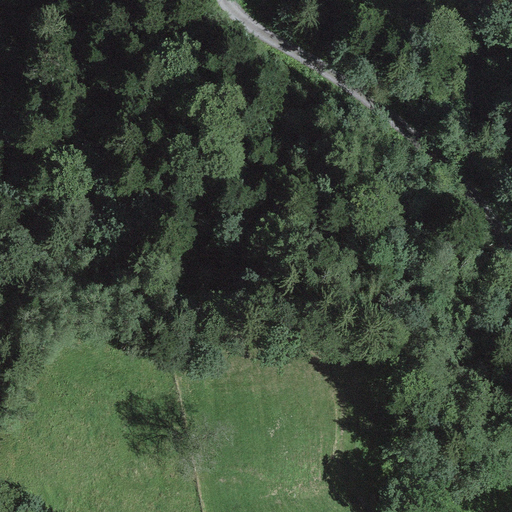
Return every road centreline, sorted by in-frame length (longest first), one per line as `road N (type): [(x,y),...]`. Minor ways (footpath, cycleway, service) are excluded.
road 1 (track): [(222,0),(334,72),(427,149),(511,246)]
road 2 (track): [(341,398),(346,480),(376,511)]
